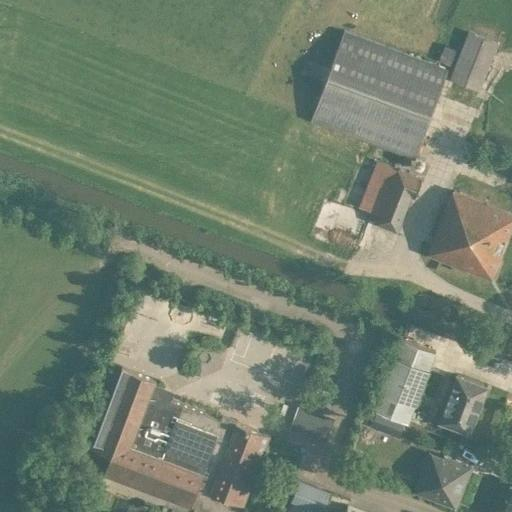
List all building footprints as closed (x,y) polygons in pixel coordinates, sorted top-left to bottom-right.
[(346,28),(312,119),(415,157),(448,67),(346,28)] [(498,41),(469,29),(451,75),(479,87),(498,41)] [(444,43),(438,57),(450,62),(455,47),(444,43)] [(415,195),(416,193),(423,175),(398,165),(398,166),(377,158),(359,203),(380,212),(377,219),(398,227),(412,193),(415,195)] [(511,225),(511,211),(466,193),(455,189),(448,206),(445,205),(428,250),(492,275),(511,225)] [(313,207),(313,226),(331,225),(330,207),(313,207)] [(117,309),(112,324),(121,328),(127,313),(117,309)] [(437,350),(403,336),(374,407),(409,420),(437,350)] [(157,377),(123,364),(92,445),(111,452),(104,471),(191,505),(192,502),(219,511),(238,511),(243,500),(245,501),(271,433),(236,420),(236,422),(163,394),(165,384),(156,381),(157,377)] [(488,384),(456,372),(438,419),(470,431),(488,384)] [(299,402),(290,424),(327,438),(335,415),(299,402)] [(404,418),(377,408),(371,423),(398,433),(404,418)] [(443,456),(429,450),(414,489),(455,506),(472,464),(444,453),(443,456)] [(352,454),(349,463),(362,468),(365,459),(352,454)] [(323,510),(331,489),(300,478),(293,499),(323,510)] [(372,511),(373,511),(348,502),(344,511),(338,511),(332,509),(330,511),(372,511)]
